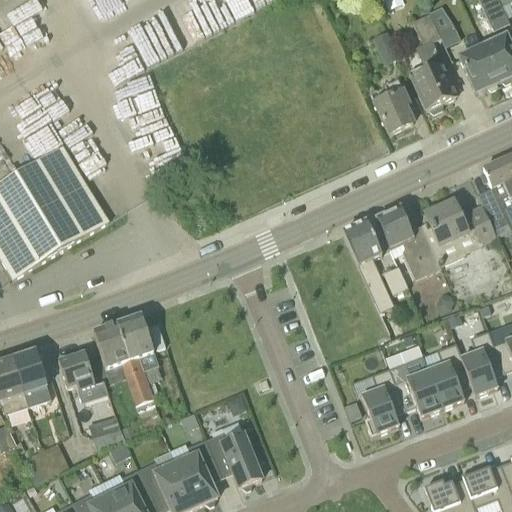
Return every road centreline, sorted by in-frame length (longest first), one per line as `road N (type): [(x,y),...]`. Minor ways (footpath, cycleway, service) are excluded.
road 1 (tertiary): [(237,257),(511,133)]
road 2 (tertiary): [(0,343),(237,257)]
road 3 (residential): [(237,257),(328,486)]
road 4 (residential): [(328,486),(511,420)]
